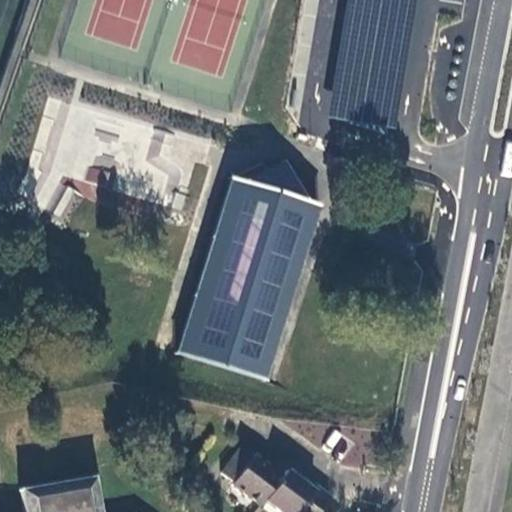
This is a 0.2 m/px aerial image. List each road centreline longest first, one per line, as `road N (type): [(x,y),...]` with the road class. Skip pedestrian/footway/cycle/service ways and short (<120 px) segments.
road 1 (primary): [(505,0),(409,511)]
road 2 (primary): [(432,511),(511,140)]
road 3 (residential): [(476,511),(511,312)]
